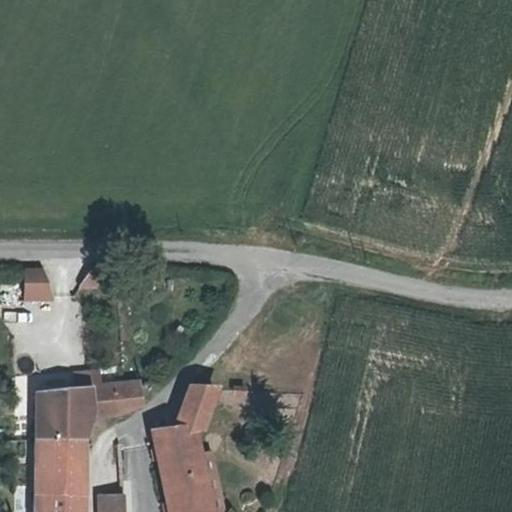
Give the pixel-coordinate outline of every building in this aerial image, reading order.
[(34,264),(18,265),(18,294),(45,294),(34,264)] [(94,264),(87,264),(75,281),(94,281),(94,264)] [(138,379),(118,381),(121,404),(140,401),(143,400),(138,379)] [(34,436),(72,436),(93,436),(99,412),(140,401),(121,404),(118,381),(108,383),(64,386),(32,389),(34,436)] [(218,511),(217,506),(209,469),(203,446),(198,421),(210,416),(221,384),(198,383),(183,422),(157,426),(177,511),(218,511)] [(88,511),(89,490),(72,491),(72,436),(34,436),(37,511),(88,511)] [(72,491),(89,490),(93,436),(72,436),(72,491)] [(217,442),(203,446),(209,469),(223,469),(217,442)] [(223,469),(209,469),(217,506),(231,503),(223,469)] [(127,511),(127,494),(105,494),(105,511),(127,511)]
